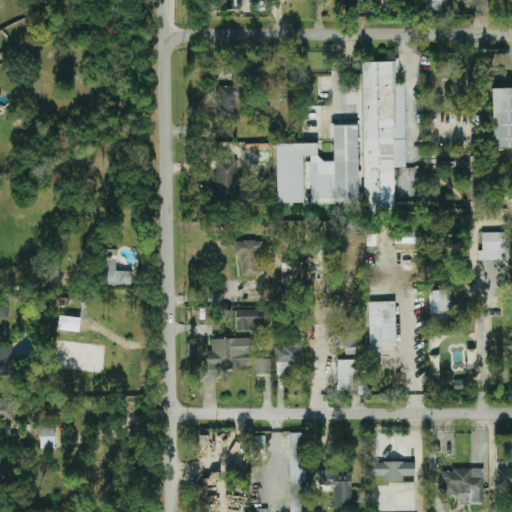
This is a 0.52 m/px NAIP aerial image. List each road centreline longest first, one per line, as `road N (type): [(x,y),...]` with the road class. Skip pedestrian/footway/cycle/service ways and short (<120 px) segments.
road 1 (tertiary): [(172,511),(168,0)]
road 2 (residential): [(511,35),(169,36)]
road 3 (residential): [(511,413),(172,413)]
